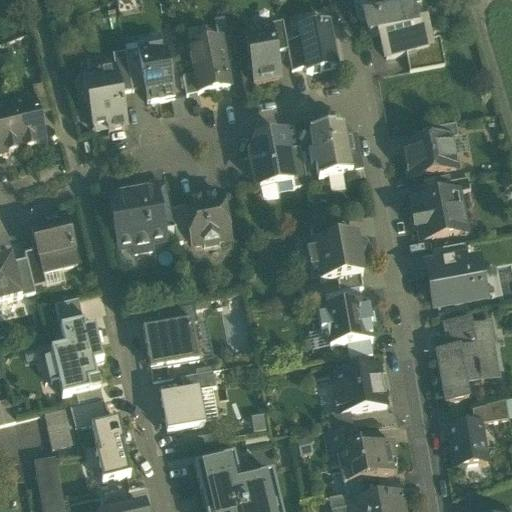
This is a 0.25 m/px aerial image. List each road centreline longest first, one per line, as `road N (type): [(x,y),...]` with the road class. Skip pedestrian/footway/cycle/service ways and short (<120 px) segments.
road 1 (residential): [(162,511),(36,0)]
road 2 (residential): [(409,359),(361,103)]
road 3 (residential): [(361,103),(222,132),(191,154)]
road 4 (residential): [(432,511),(409,359)]
road 5 (residential): [(511,129),(480,20),(482,0)]
